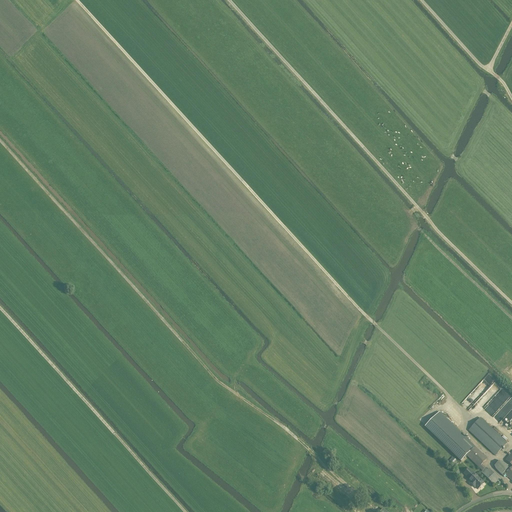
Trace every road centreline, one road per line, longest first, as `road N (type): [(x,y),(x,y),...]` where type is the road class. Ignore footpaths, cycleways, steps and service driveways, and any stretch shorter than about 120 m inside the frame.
road 1 (track): [(488,465),(458,405),(368,319),(78,0)]
road 2 (track): [(358,511),(341,480),(308,449),(211,374),(0,140)]
road 3 (track): [(511,303),(229,0)]
road 4 (track): [(184,511),(0,307)]
road 5 (track): [(511,98),(420,0)]
road 6 (track): [(511,319),(422,232)]
